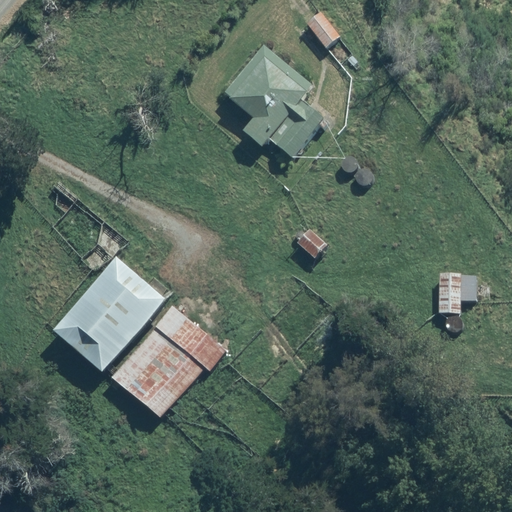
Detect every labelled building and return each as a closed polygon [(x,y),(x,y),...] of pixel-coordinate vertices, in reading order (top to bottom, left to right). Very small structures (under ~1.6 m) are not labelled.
[(342,42),(323,16),(308,28),(327,54),(342,42)] [(312,89),(264,50),(225,98),(257,124),(246,138),(261,150),(268,142),(293,163),(326,123),(301,102),(312,89)] [(328,249),(308,232),(296,246),(316,264),(328,249)] [(167,303),(118,261),(55,335),(104,377),(167,303)] [(438,280),(437,317),(461,318),(461,304),(478,304),(479,282),(438,280)] [(225,353),(170,309),(111,382),(160,422),(202,369),(208,374),(225,353)]
